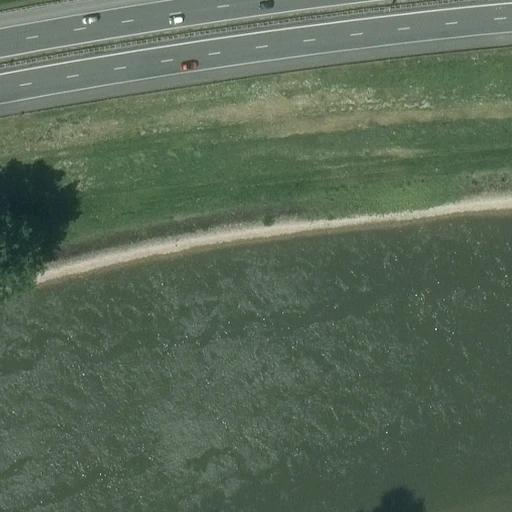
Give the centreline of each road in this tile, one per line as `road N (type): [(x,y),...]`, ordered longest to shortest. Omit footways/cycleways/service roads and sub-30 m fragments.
road 1 (motorway): [(0,92),(183,61),(511,23)]
road 2 (motorway): [(293,0),(0,47)]
